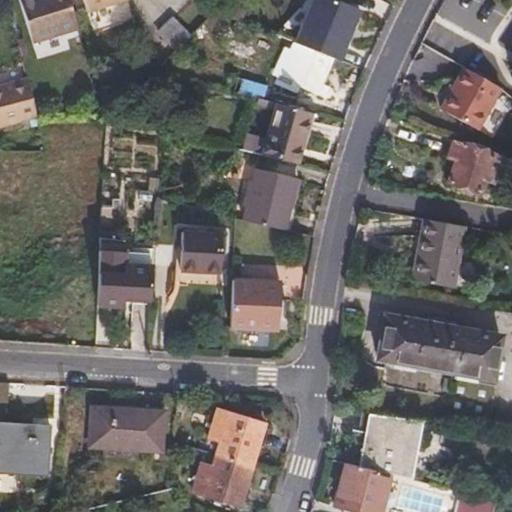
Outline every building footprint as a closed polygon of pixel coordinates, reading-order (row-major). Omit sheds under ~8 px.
[(80,28),(70,0),(20,0),(35,43),(80,28)] [(230,0),(228,0),(223,13),(240,20),(246,7),(230,0)] [(314,0),(297,43),(338,60),(358,10),(333,0),(314,0)] [(157,29),(176,47),(190,32),(172,14),(157,29)] [(314,53),(293,43),(274,84),(295,94),(314,53)] [(500,86),(466,67),(443,108),(484,130),(505,91),(500,86)] [(241,78),(237,92),(262,98),(266,85),(241,78)] [(0,126),(33,121),(24,85),(0,89),(0,126)] [(268,100),(254,152),(296,163),(310,112),(268,100)] [(506,157),(455,139),(450,155),(458,158),(451,182),(485,193),(489,179),(498,181),(506,157)] [(242,220),(284,230),(295,178),(253,167),(242,220)] [(22,168),(0,168),(0,218),(23,218),(22,168)] [(463,226),(427,220),(420,251),(417,250),(412,279),(452,285),(463,226)] [(221,236),(184,232),(181,268),(219,271),(221,236)] [(100,263),(97,304),(122,306),(123,295),(151,297),(154,254),(125,252),(124,265),(100,263)] [(232,280),(228,327),(279,331),(282,283),(232,280)] [(498,335),(383,315),(376,358),(491,377),(498,335)] [(493,386),(454,379),(446,419),(486,426),(493,386)] [(0,415),(6,416),(9,383),(0,382),(0,415)] [(160,413),(90,409),(88,446),(158,450),(160,413)] [(216,412),(205,446),(250,461),(261,427),(216,412)] [(381,417),(363,415),(359,466),(387,472),(413,479),(418,421),(381,417)] [(0,421),(0,466),(45,469),(46,452),(48,424),(0,421)] [(250,461),(205,446),(191,487),(237,502),(250,461)] [(359,466),(343,462),(333,504),(365,511),(376,511),(387,472),(359,466)] [(45,469),(0,466),(0,473),(45,477),(45,469)] [(450,511),(489,511),(493,498),(456,489),(450,511)]
